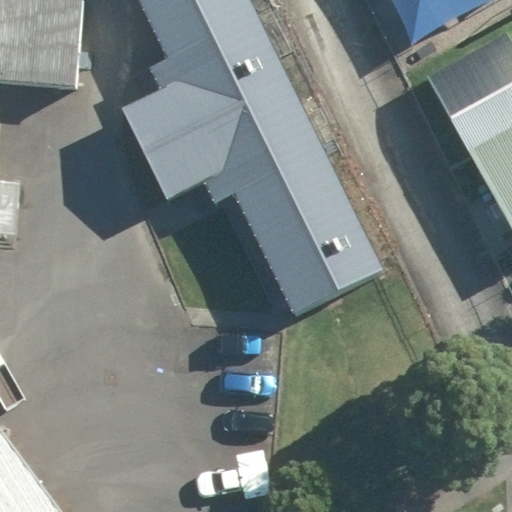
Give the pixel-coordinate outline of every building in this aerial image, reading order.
[(0,0),(0,247),(15,0),(0,0)] [(406,278),(274,0),(117,0),(277,338),(406,278)] [(496,6),(492,0),(385,0),(417,53),(496,6)] [(511,106),(466,132),(511,212),(511,106)] [(0,511),(50,511),(2,422),(0,423),(0,511)]
